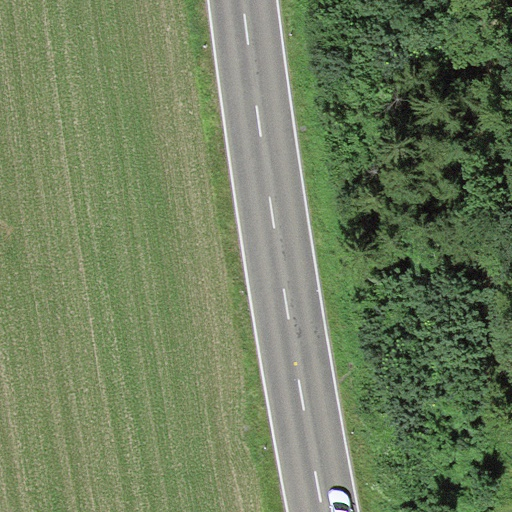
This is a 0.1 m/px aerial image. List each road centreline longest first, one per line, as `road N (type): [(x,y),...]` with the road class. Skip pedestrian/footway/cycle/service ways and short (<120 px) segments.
road 1 (primary): [(236,0),(318,511)]
road 2 (track): [(505,511),(479,116),(484,0)]
